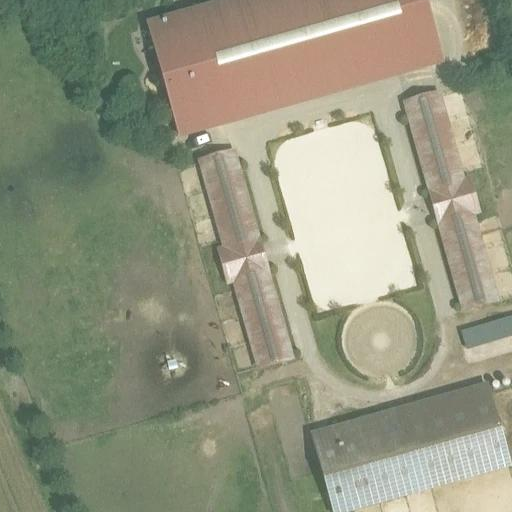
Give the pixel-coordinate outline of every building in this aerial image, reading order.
[(425,0),(250,0),(179,20),(149,28),(180,136),(209,128),(209,127),(443,61),(425,0)] [(464,184),(439,98),(407,107),(465,312),(497,303),(473,216),(478,214),(469,183),(464,184)] [(293,360),(235,155),(203,165),(227,251),(221,253),(230,285),(236,283),(260,370),(293,360)] [(511,316),(456,334),(462,354),(511,338),(511,316)] [(488,388),(333,432),(356,511),(511,468),(488,388)]
